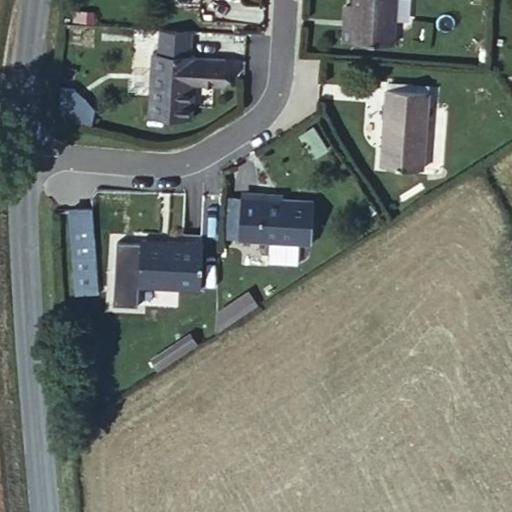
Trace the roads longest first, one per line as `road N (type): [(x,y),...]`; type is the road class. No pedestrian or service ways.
road 1 (residential): [(284,0),(280,87),(233,134),(172,160),(23,164)]
road 2 (tertiary): [(23,164),(29,353),(46,511)]
road 3 (tertiary): [(37,0),(23,164)]
